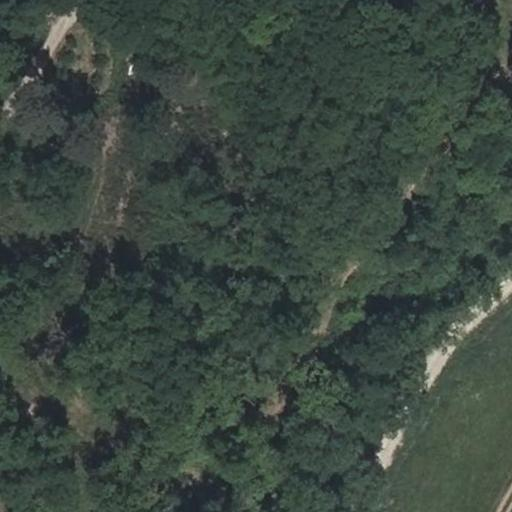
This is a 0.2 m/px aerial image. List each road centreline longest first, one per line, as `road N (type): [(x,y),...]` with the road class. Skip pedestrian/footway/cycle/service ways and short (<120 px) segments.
road 1 (track): [(189,0),(112,184),(0,403)]
road 2 (track): [(511,288),(366,511)]
